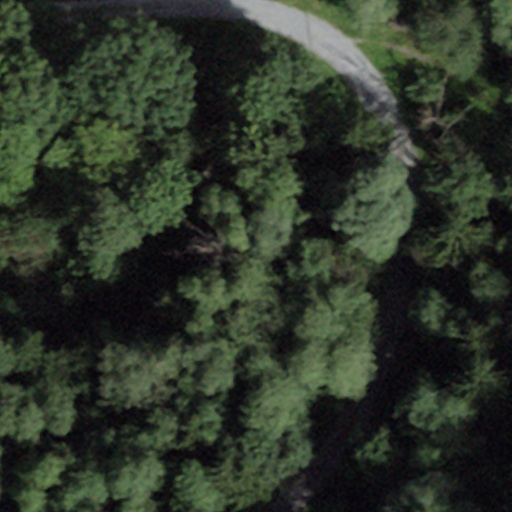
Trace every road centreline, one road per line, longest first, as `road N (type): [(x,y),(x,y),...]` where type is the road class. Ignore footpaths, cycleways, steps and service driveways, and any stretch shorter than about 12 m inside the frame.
road 1 (track): [(404,113),(436,279),(287,511)]
road 2 (track): [(10,0),(319,41),(404,113)]
